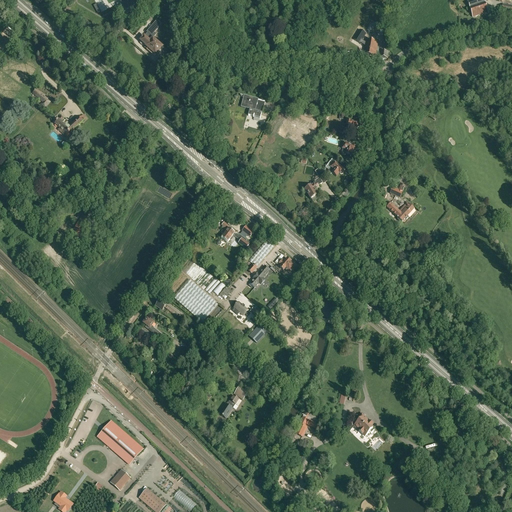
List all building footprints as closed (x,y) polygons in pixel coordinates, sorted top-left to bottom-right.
[(123,0),(117,4),(121,13),(144,0),(123,0)] [(483,0),(472,0),(468,1),(473,17),(488,12),(483,0)] [(511,15),(511,5),(503,4),(500,19),(511,21),(511,15)] [(146,50),(154,57),(163,47),(153,38),(155,36),(153,34),(161,26),(157,23),(156,25),(155,23),(143,36),(144,37),(143,37),(141,40),(140,41),(146,46),(148,48),(146,50)] [(361,29),(354,39),(361,44),(361,43),(365,46),(363,54),(375,57),(378,43),(366,40),(366,42),(363,40),(367,34),(361,29)] [(36,90),(33,93),(43,103),(41,105),(45,108),(50,103),(47,100),(48,98),(44,95),(41,93),(41,94),(36,90)] [(258,100),(246,96),(243,108),(250,110),(248,116),(260,119),(262,113),(255,111),(258,100)] [(71,132),(75,129),(76,130),(79,127),(78,126),(86,119),(83,115),(69,127),(67,126),(66,126),(61,122),(64,119),(62,117),(55,124),(61,129),(62,128),(64,131),(63,132),(64,132),(62,134),(65,137),(67,135),(70,131),(71,132)] [(351,120),(346,119),(346,116),(340,115),(340,119),(344,120),(344,125),(347,125),(346,131),(346,132),(347,132),(347,133),(348,133),(349,133),(350,133),(350,132),(351,132),(351,131),(355,132),(356,128),(357,128),(357,127),(358,127),(359,127),(359,126),(360,126),(360,125),(360,124),(359,124),(359,123),(358,123),(357,123),(351,122),(351,120)] [(343,149),(342,152),(342,153),(342,154),(342,155),(343,155),(344,155),(345,155),(346,154),(351,155),(352,151),(353,152),(354,152),(355,152),(355,151),(356,151),(356,150),(356,149),(356,148),(356,147),(355,147),(348,145),(348,142),(349,140),(341,138),(340,140),(343,141),(341,146),(343,147),(343,149)] [(334,160),(332,159),(333,159),(332,159),(330,162),(329,162),(328,163),(328,164),(328,165),(331,168),(329,170),(329,171),(328,171),(328,172),(329,172),(329,173),(330,174),(331,174),(332,174),(332,173),(336,176),(339,173),(340,174),(341,174),(342,174),(343,174),(343,173),(344,173),(344,172),(344,171),(343,170),(338,166),(339,163),(334,160)] [(319,188),(318,186),(319,186),(318,186),(323,183),(321,180),(324,178),(318,170),(315,171),(319,178),(315,181),(316,183),(308,188),(307,187),(306,187),(305,188),(305,189),(305,190),(311,200),(311,199),(313,202),(318,198),(317,196),(316,194),(317,194),(315,191),(319,188)] [(394,186),(391,193),(400,198),(403,190),(405,187),(400,185),(399,188),(394,186)] [(414,209),(407,203),(399,212),(391,204),(390,204),(389,202),(388,204),(389,205),(387,208),(397,217),(402,222),(407,216),(413,209),(414,210),(414,209)] [(89,220),(83,215),(70,235),(77,239),(89,220)] [(230,239),(231,240),(234,236),(240,241),(238,243),(246,249),(248,247),(249,248),(252,245),(247,241),(239,234),(238,235),(236,234),(237,233),(232,229),(232,228),(230,226),(229,227),(224,222),(222,225),(225,228),(221,233),(223,235),(222,237),(221,239),(222,239),(228,243),(230,239)] [(250,237),(254,232),(246,226),(242,231),(250,237)] [(253,264),(247,270),(252,274),(275,247),(267,241),(250,261),(253,264)] [(279,265),(279,266),(280,267),(283,270),(285,269),(290,262),(288,260),(287,260),(285,262),(283,260),(279,265)] [(285,269),(290,273),(294,268),(292,267),(293,266),(290,263),(290,262),(285,269)] [(252,286),(254,288),(269,271),(265,267),(248,286),(251,288),(252,286)] [(189,280),(173,298),(202,323),(217,305),(189,280)] [(231,291),(226,287),(220,294),(224,298),(231,291)] [(276,298),(267,307),(270,309),(278,300),(276,298)] [(169,311),(171,309),(160,301),(156,306),(162,311),(164,308),(169,311)] [(250,314),(247,312),(248,311),(244,308),(245,307),(243,305),(242,306),(239,303),(234,308),(235,309),(232,311),(238,316),(240,313),(243,316),(245,315),(247,317),(250,314)] [(256,308),(252,313),(258,319),(262,313),(256,308)] [(149,330),(150,329),(154,332),(153,333),(159,338),(162,334),(153,328),(154,327),(152,326),(154,323),(147,318),(143,323),(146,326),(145,328),(149,330)] [(259,326),(249,337),(257,344),(267,333),(259,326)] [(182,361),(190,350),(185,346),(181,351),(178,349),(174,355),(182,361)] [(247,366),(244,370),(250,375),(248,378),(252,382),(258,376),(247,366)] [(248,392),(240,387),(234,394),(243,400),(248,392)] [(239,400),(238,399),(233,396),(227,405),(226,404),(219,414),(226,419),(232,409),(233,409),(235,410),(238,407),(235,405),(239,400)] [(311,408),(306,406),(302,415),(307,417),(311,408)] [(362,434),(365,437),(369,432),(371,434),(374,430),(371,427),(372,426),(372,425),(373,424),(372,423),(372,422),(371,422),(370,422),(369,422),(369,423),(368,421),(362,414),(360,416),(359,415),(353,422),(351,419),(349,421),(351,424),(352,424),(359,431),(362,434)] [(303,418),(295,434),(302,438),(307,429),(304,427),(305,425),(314,429),(316,425),(307,420),(303,418)] [(110,423),(98,437),(125,461),(130,465),(143,450),(111,422),(110,423)] [(111,483),(120,491),(131,479),(121,471),(111,483)] [(103,487),(98,483),(94,488),(100,492),(103,487)] [(160,511),(166,506),(147,489),(139,499),(154,511),(160,511)] [(61,507),(59,510),(61,511),(65,511),(67,511),(68,511),(70,508),(73,505),(68,501),(67,502),(64,500),(66,496),(61,492),(60,495),(59,494),(54,501),(56,503),(61,507)]
